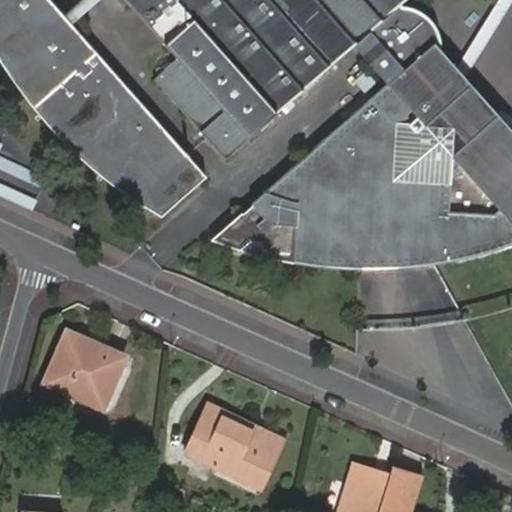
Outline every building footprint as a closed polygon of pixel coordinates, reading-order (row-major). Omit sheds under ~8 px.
[(206,176),(50,0),(0,0),(0,46),(18,75),(46,112),(77,146),(104,172),(147,207),(162,217),(206,176)] [(127,0),(180,58),(154,81),(227,161),(354,46),(388,84),(256,204),(268,217),(258,226),(246,213),(216,240),(232,247),(266,259),(300,268),(326,273),(353,276),(359,276),(370,276),(374,275),(378,273),(382,272),(386,272),(388,272),(390,272),(395,272),(399,273),(403,273),(407,275),(409,276),(441,272),(459,269),(484,263),(511,254),(511,148),(507,144),(502,140),(496,136),(490,134),(483,132),(476,131),(470,131),(452,109),(451,82),(436,83),(430,76),(430,61),(440,59),(441,52),(441,46),(439,33),(432,22),(422,14),(409,9),(403,8),(400,5),(405,0),(127,0)] [(511,0),(496,0),(458,64),(467,74),(511,0)] [(458,64),(441,46),(441,52),(440,59),(430,61),(430,76),(436,83),(451,82),(452,109),(470,131),(476,131),(483,132),(490,134),(496,136),(502,140),(507,144),(511,148),(511,124),(467,74),(458,64)] [(46,178),(0,155),(0,169),(41,188),(46,178)] [(0,197),(32,212),(38,200),(0,183),(0,197)] [(268,217),(256,204),(246,213),(258,226),(268,217)] [(77,390),(128,412),(149,365),(72,331),(49,384),(74,395),(77,390)] [(126,418),(128,412),(77,390),(74,395),(126,418)] [(256,434),(258,428),(210,406),(188,455),(219,469),(222,464),(268,485),(285,446),(256,434)] [(287,441),(258,428),(256,434),(285,446),(287,441)] [(360,465),(345,511),(416,511),(428,479),(399,469),(396,477),(360,465)]
